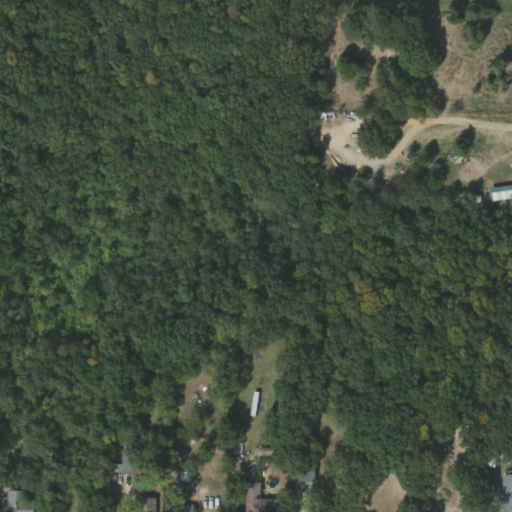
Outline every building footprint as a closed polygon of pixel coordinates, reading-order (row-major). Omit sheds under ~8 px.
[(155,456),(154,466),(144,466),(143,475),(124,475),(125,440),(144,441),(145,456),(155,456)] [(113,481),(125,481),(126,450),(114,450),(113,481)] [(298,481),(293,481),(294,460),(317,460),(317,482),(298,481)] [(281,469),(280,486),(305,487),(306,469),(281,469)] [(263,492),(263,498),(281,498),(280,511),(247,511),(248,481),(266,481),(266,486),(263,486),(263,492)] [(235,488),(236,511),(269,511),(269,504),(251,504),(251,488),(235,488)] [(28,489),(28,499),(36,500),(36,511),(5,511),(5,502),(10,502),(10,489),(28,489)] [(156,498),(155,511),(136,511),(137,501),(136,501),(136,497),(156,498)]
